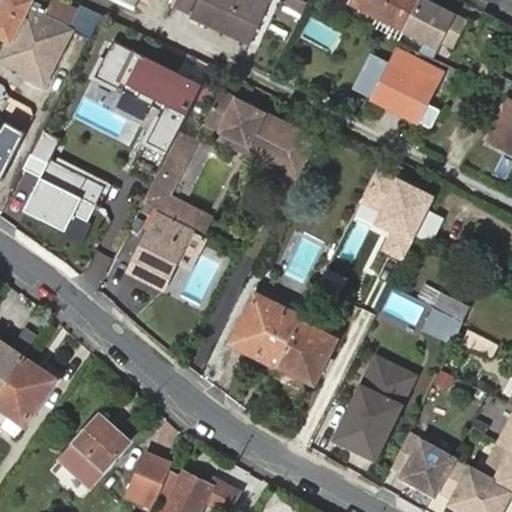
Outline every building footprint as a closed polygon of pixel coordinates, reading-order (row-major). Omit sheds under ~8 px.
[(102,14),(82,5),(69,30),(42,16),(46,9),(28,0),(5,0),(0,11),(0,34),(9,39),(0,56),(0,59),(20,70),(22,65),(47,77),(71,30),(90,40),(102,14)] [(180,0),(177,7),(192,14),(198,0),(180,0)] [(198,0),(192,14),(252,43),(268,8),(252,0),(198,0)] [(288,0),(286,5),(301,13),(306,2),(303,0),(288,0)] [(404,29),(420,0),(346,0),(404,30),(404,29)] [(456,16),(425,0),(420,0),(404,29),(440,48),(443,41),(455,47),(468,22),(456,16)] [(202,85),(112,40),(94,76),(162,111),(136,162),(158,173),(160,170),(181,127),(192,105),(202,85)] [(359,92),(416,121),(441,71),(398,50),(385,76),(371,68),(359,92)] [(22,65),(20,70),(44,82),(47,77),(22,65)] [(499,76),(493,87),(505,95),(511,82),(499,76)] [(267,163),(284,171),(304,133),(221,91),(208,117),(224,125),(220,131),(248,145),(245,152),(267,163)] [(452,110),(460,114),(467,102),(458,97),(452,110)] [(489,140),(511,151),(511,102),(510,101),(489,140)] [(205,111),(192,105),(181,127),(194,134),(205,111)] [(224,125),(208,117),(205,123),(220,131),(224,125)] [(181,127),(160,170),(176,178),(198,136),(194,134),(181,127)] [(217,138),(245,152),(248,145),(220,131),(217,138)] [(109,183),(53,154),(23,212),(79,241),(109,183)] [(281,178),(284,171),(267,163),(264,169),(281,178)] [(158,173),(144,201),(160,209),(176,217),(206,232),(213,218),(167,196),(176,178),(160,170),(158,173)] [(420,228),(434,200),(408,186),(394,214),(420,228)] [(176,217),(160,209),(129,270),(144,278),(147,273),(165,283),(177,260),(192,230),(174,221),(176,217)] [(417,235),(431,243),(444,218),(430,211),(417,235)] [(146,222),(136,218),(130,230),(139,235),(146,222)] [(206,237),(192,230),(177,260),(190,267),(206,237)] [(147,273),(144,278),(163,287),(165,283),(147,273)] [(435,307),(464,322),(471,307),(443,292),(435,307)] [(301,321),(303,318),(256,295),(233,342),(279,366),(301,321)] [(428,320),(458,335),(464,322),(435,307),(428,320)] [(301,321),(279,366),(314,384),(337,339),(301,321)] [(493,357),(499,344),(478,334),(472,347),(493,357)] [(0,394),(25,358),(0,340),(0,394)] [(57,380),(25,358),(0,394),(0,402),(17,415),(7,430),(17,437),(57,380)] [(375,458),(400,406),(362,387),(336,439),(375,458)] [(75,442),(105,470),(132,441),(101,414),(75,442)] [(511,420),(500,443),(511,448),(511,420)] [(454,459),(409,434),(405,443),(394,465),(406,472),(404,476),(435,494),(437,490),(454,459)] [(96,481),(105,470),(75,442),(65,453),(96,481)] [(511,448),(500,443),(483,475),(511,491),(511,490),(511,448)] [(155,503),(172,464),(147,453),(130,492),(155,503)] [(483,475),(454,459),(437,490),(450,496),(447,500),(468,511),(500,511),(511,490),(511,491),(483,475)] [(200,511),(213,486),(184,472),(164,511),(200,511)] [(437,490),(435,494),(447,500),(450,496),(437,490)]
